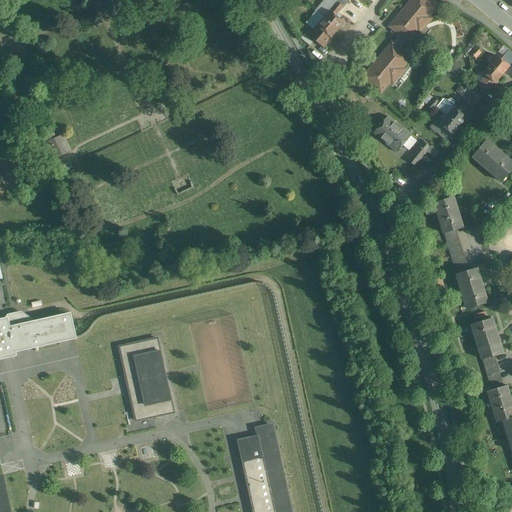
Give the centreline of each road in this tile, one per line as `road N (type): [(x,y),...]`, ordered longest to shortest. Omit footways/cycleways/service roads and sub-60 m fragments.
road 1 (secondary): [(460,511),(429,363),(380,222),(259,0)]
road 2 (track): [(7,0),(37,159),(24,180),(0,192)]
road 3 (residential): [(511,82),(412,187)]
